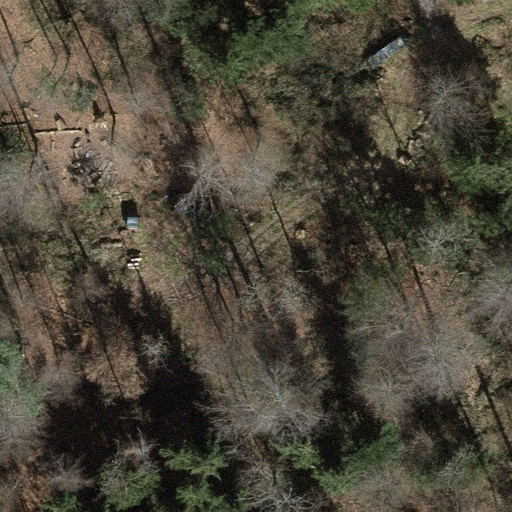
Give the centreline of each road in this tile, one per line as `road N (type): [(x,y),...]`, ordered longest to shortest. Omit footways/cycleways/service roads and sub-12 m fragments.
road 1 (track): [(417,16),(417,71),(387,154),(119,339)]
road 2 (track): [(417,16),(511,113)]
